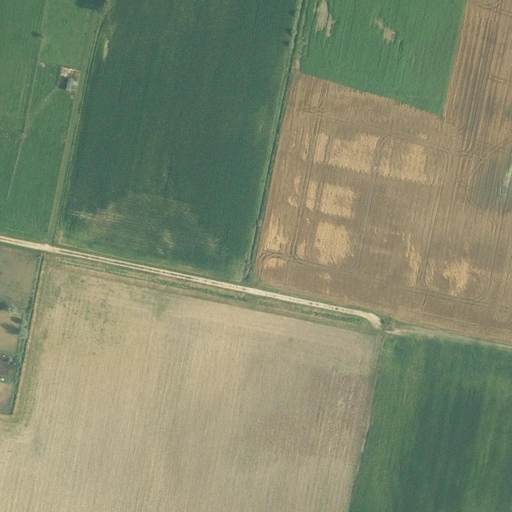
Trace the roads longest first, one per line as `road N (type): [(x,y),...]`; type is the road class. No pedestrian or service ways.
road 1 (unclassified): [(368,315),(0,239)]
road 2 (unknown): [(43,248),(96,0)]
